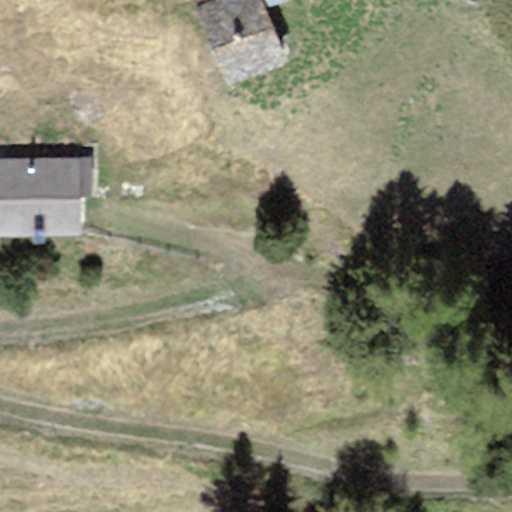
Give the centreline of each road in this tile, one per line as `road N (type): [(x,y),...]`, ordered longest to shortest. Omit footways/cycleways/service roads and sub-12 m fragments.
road 1 (track): [(0,406),(373,476),(511,489)]
road 2 (track): [(105,215),(238,248),(254,259),(253,277),(202,297),(0,326)]
